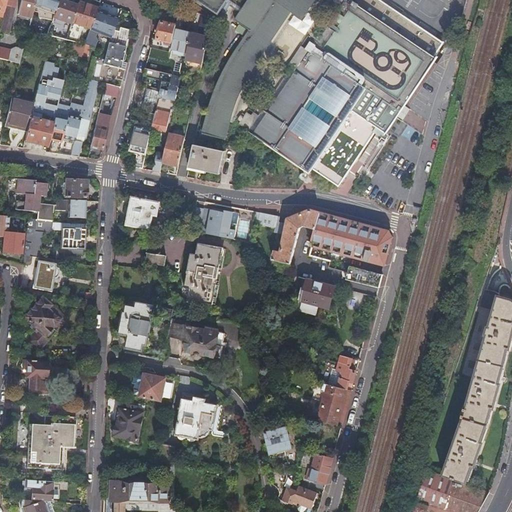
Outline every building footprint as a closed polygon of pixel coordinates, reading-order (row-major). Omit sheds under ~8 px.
[(5,0),(1,17),(0,22),(0,31),(7,33),(14,0),(5,0)] [(20,0),(17,15),(30,18),(32,11),(34,0),(20,0)] [(51,16),(57,0),(56,0),(34,0),(32,11),(36,13),(51,18),(51,16)] [(57,0),(51,16),(70,23),(76,7),(57,0)] [(194,0),(217,16),(227,0),(194,0)] [(248,0),(233,22),(248,32),(242,42),(231,60),(226,70),(217,89),(212,102),(208,112),(202,132),(201,134),(224,140),(224,139),(230,119),(235,107),(240,96),(246,83),(251,73),(262,53),(265,48),(290,12),(301,19),(314,0),(248,0)] [(378,129),(379,128),(381,129),(385,132),(386,131),(390,123),(395,116),(398,118),(402,111),(446,45),(377,0),(351,0),(350,3),(345,0),(344,0),(252,135),(273,149),(273,148),(312,173),(315,169),(341,187),(341,186),(339,185),(368,140),(370,142),(371,140),(372,140),(372,139),(375,135),(375,134),(378,130),(378,129)] [(76,7),(70,23),(89,29),(96,9),(77,3),(76,4),(76,7)] [(70,23),(51,16),(51,18),(50,21),(60,25),(57,33),(47,30),(45,34),(65,40),(70,23)] [(199,27),(209,29),(211,19),(201,16),(199,27)] [(171,42),(174,28),(175,24),(160,21),(156,39),(165,41),(164,44),(170,46),(171,42)] [(186,52),(191,32),(174,28),(171,42),(170,46),(169,50),(173,51),(173,49),(186,52)] [(88,30),(83,44),(84,45),(92,48),(95,41),(93,36),(94,33),(88,30)] [(184,60),(201,63),(207,36),(191,32),(186,52),(184,60)] [(123,70),(125,63),(119,62),(127,36),(117,34),(115,42),(108,40),(101,65),(123,70)] [(0,59),(6,60),(9,51),(0,48),(0,59)] [(9,51),(6,60),(19,63),(22,50),(14,48),(9,50),(9,51)] [(25,132),(23,141),(46,147),(48,139),(59,95),(64,73),(57,71),(60,59),(55,58),(56,55),(45,52),(32,103),(26,129),(25,132)] [(100,60),(94,58),(90,73),(97,75),(100,60)] [(159,92),(158,97),(175,101),(180,79),(171,76),(170,82),(168,90),(160,89),(159,92)] [(73,140),(69,156),(76,157),(80,141),(82,141),(87,122),(86,121),(87,119),(88,119),(95,89),(94,88),(96,81),(88,79),(83,98),(73,140)] [(162,80),(160,89),(168,90),(170,82),(162,80)] [(117,87),(104,84),(102,93),(115,96),(117,87)] [(144,96),(158,99),(158,97),(159,92),(146,89),(144,96)] [(59,95),(48,139),(60,142),(61,137),(71,98),(59,95)] [(71,95),(71,98),(61,137),(73,140),(83,98),(71,95)] [(143,103),(156,106),(157,104),(158,99),(144,96),(143,103)] [(157,104),(174,107),(175,101),(158,97),(158,99),(157,104)] [(10,98),(3,127),(17,130),(18,127),(26,129),(32,103),(10,98)] [(155,114),(156,108),(156,106),(143,103),(141,111),(155,114)] [(152,124),(151,129),(165,132),(169,114),(157,111),(158,109),(156,108),(155,114),(152,124)] [(89,146),(102,149),(109,119),(96,116),(89,146)] [(151,129),(152,124),(137,120),(131,144),(126,143),(125,150),(138,152),(134,167),(142,169),(151,129)] [(162,160),(161,162),(178,166),(184,138),(168,134),(165,146),(162,160)] [(193,145),(188,168),(219,174),(224,152),(193,145)] [(152,171),(159,172),(161,162),(162,160),(155,159),(152,171)] [(52,208),(53,205),(38,203),(39,196),(45,197),(46,184),(34,183),(34,181),(17,179),(15,194),(24,195),(24,202),(15,201),(14,210),(37,212),(36,220),(51,221),(52,208)] [(85,198),(85,181),(65,180),(64,197),(85,198)] [(162,229),(164,216),(157,215),(159,203),(131,197),(126,225),(155,231),(162,229)] [(84,201),(67,200),(66,217),(84,218),(84,201)] [(224,212),(204,208),(202,220),(209,221),(207,234),(234,239),(239,213),(224,210),(224,212)] [(279,216),(255,211),(253,222),(276,227),(281,233),(285,233),(280,252),(274,251),(272,259),(284,262),(284,265),(288,266),(290,264),(290,263),(299,228),(303,227),(314,230),(319,212),(309,209),(287,218),(286,223),(278,221),(279,216)] [(388,231),(319,212),(314,230),(309,245),(384,266),(392,237),(388,231)] [(51,221),(36,220),(26,219),(23,255),(30,256),(38,258),(42,233),(50,233),(51,221)] [(82,249),(83,223),(61,222),(59,252),(80,253),(80,249),(82,249)] [(20,254),(22,235),(3,233),(3,237),(0,236),(0,251),(10,253),(11,255),(17,256),(19,254),(20,254)] [(211,305),(223,248),(198,243),(196,254),(190,253),(183,287),(188,289),(186,300),(211,305)] [(147,262),(163,265),(165,255),(146,252),(144,262),(145,262),(145,263),(147,263),(147,262)] [(30,263),(30,256),(23,255),(22,264),(28,265),(30,263)] [(53,292),(54,279),(54,278),(56,277),(57,276),(58,274),(58,273),(58,271),(56,269),(55,268),(53,267),(45,266),(45,262),(37,261),(32,288),(53,292)] [(345,279),(378,288),(382,275),(348,266),(346,273),(342,272),(341,273),(341,277),(345,277),(345,279)] [(334,286),(306,279),(301,301),(328,308),(334,286)] [(452,479),(453,479),(465,483),(473,460),(475,460),(482,443),(481,442),(487,425),(493,401),(495,401),(500,383),(498,382),(504,361),(509,340),(511,341),(511,335),(511,301),(509,298),(486,292),(482,306),(493,309),(488,326),(487,326),(485,335),(486,335),(465,408),(463,408),(463,410),(464,411),(463,415),(461,415),(461,417),(462,418),(441,475),(442,475),(452,479)] [(63,320),(63,317),(41,296),(23,316),(31,324),(29,326),(35,331),(26,341),(34,348),(38,348),(63,320)] [(152,311),(153,305),(136,302),(135,307),(126,305),(124,312),(123,313),(119,332),(120,334),(127,336),(125,347),(141,351),(143,345),(146,345),(153,311),(152,311)] [(170,319),(166,335),(180,338),(185,339),(182,350),(192,352),(191,355),(193,358),(197,358),(200,356),(201,354),(213,356),(213,355),(219,357),(224,333),(218,332),(218,331),(184,325),(185,322),(170,319)] [(352,358),(340,355),(335,370),(340,372),(338,379),(329,377),(333,362),(324,360),(320,376),(324,377),(324,379),(328,381),(327,384),(350,390),(355,372),(349,370),(352,358)] [(40,379),(44,379),(45,376),(47,376),(47,365),(45,365),(45,362),(21,361),(20,370),(23,370),(23,378),(27,379),(27,390),(39,391),(40,379)] [(170,400),(174,376),(166,374),(163,375),(163,377),(134,371),(131,382),(134,383),(138,384),(137,387),(133,386),(131,393),(160,399),(160,398),(170,400)] [(324,391),(316,420),(326,422),(340,427),(350,390),(327,384),(323,383),(321,390),(324,391)] [(197,438),(199,438),(201,437),(204,436),(206,434),(207,433),(209,430),(211,430),(217,404),(204,402),(205,398),(183,394),(182,398),(181,398),(173,434),(176,435),(177,437),(179,438),(180,438),(182,438),(183,438),(184,436),(186,437),(188,439),(189,440),(190,440),(192,440),(194,438),(197,439),(197,438)] [(136,409),(137,403),(124,401),(123,407),(118,406),(116,415),(117,415),(113,435),(137,440),(143,411),(136,409)] [(71,448),(73,418),(51,417),(51,416),(44,415),(43,425),(28,424),(25,468),(59,471),(61,448),(74,449),(74,448),(71,448)] [(319,447),(334,451),(340,427),(326,422),(319,447)] [(283,447),(288,446),(283,426),(263,432),(268,453),(283,449),(283,447)] [(158,460),(170,462),(174,446),(162,443),(158,460)] [(305,487),(322,492),(332,458),(315,453),(305,487)] [(124,455),(104,456),(103,471),(124,470),(124,455)] [(477,511),(484,502),(489,491),(453,481),(440,477),(424,472),(415,499),(438,506),(429,504),(428,506),(413,502),(410,510),(415,511),(414,511),(477,511)] [(43,480),(24,479),(23,488),(32,489),(31,500),(49,501),(49,497),(55,498),(56,489),(64,489),(64,482),(51,481),(50,483),(43,482),(43,480)] [(168,481),(114,480),(114,499),(113,511),(123,511),(124,500),(168,500),(168,481)] [(287,487),(283,499),(292,502),(293,500),(311,508),(316,493),(298,486),(296,485),(294,489),(287,487)] [(53,511),(51,502),(23,500),(25,507),(24,507),(25,511),(53,511)]
